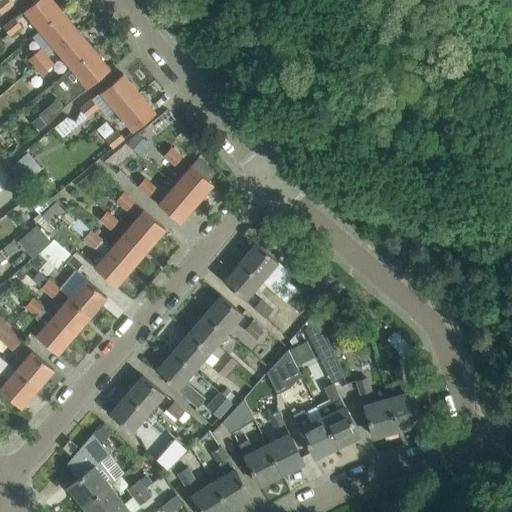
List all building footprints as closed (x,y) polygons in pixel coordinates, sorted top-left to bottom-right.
[(12,4),(8,0),(0,0),(0,12),(1,14),(12,4)] [(62,11),(52,0),(36,0),(24,10),(39,29),(62,11)] [(55,48),(77,29),(62,11),(39,29),(55,48)] [(10,36),(21,26),(14,18),(3,27),(10,36)] [(92,48),(77,29),(55,48),(70,66),(92,48)] [(40,74),(53,64),(41,48),(27,59),(40,74)] [(67,104),(110,69),(92,48),(70,66),(72,69),(51,86),(67,104)] [(139,93),(123,73),(100,92),(117,112),(139,93)] [(155,112),(139,93),(117,112),(133,131),(155,112)] [(64,108),(57,99),(39,115),(41,117),(30,125),(36,133),(47,125),(64,108)] [(97,108),(90,100),(80,109),(87,117),(97,108)] [(149,124),(157,135),(175,120),(167,109),(149,124)] [(67,117),(54,128),(62,137),(79,124),(67,117)] [(124,138),(117,130),(105,140),(112,149),(124,138)] [(138,134),(129,145),(142,156),(151,146),(138,134)] [(164,155),(176,165),(182,157),(171,147),(164,155)] [(27,152),(10,167),(24,183),(42,169),(27,152)] [(198,157),(191,165),(209,180),(216,173),(198,157)] [(196,203),(213,184),(209,180),(191,165),(174,185),(196,203)] [(144,178),(137,186),(149,196),(156,187),(144,178)] [(180,222),(196,203),(174,185),(158,203),(180,222)] [(135,202),(123,192),(115,201),(127,211),(135,202)] [(56,202),(41,215),(49,224),(63,210),(56,202)] [(149,248),(165,228),(143,209),(126,228),(149,248)] [(118,221),(107,211),(99,220),(110,230),(118,221)] [(41,215),(35,221),(52,239),(58,233),(49,224),(41,215)] [(39,253),(51,242),(36,225),(17,241),(32,258),(39,253)] [(149,248),(126,228),(110,247),(133,266),(149,248)] [(133,266),(110,247),(91,229),(83,238),(103,255),(94,266),(116,285),(133,266)] [(272,230),(264,239),(283,255),(290,246),(272,230)] [(51,242),(39,253),(57,268),(64,260),(70,252),(54,239),(51,242)] [(12,241),(3,248),(9,256),(19,248),(12,241)] [(262,281),(278,261),(257,242),(240,262),(262,281)] [(245,300),(262,281),(240,262),(223,281),(245,300)] [(298,279),(287,269),(279,278),(291,288),(298,279)] [(330,274),(320,286),(331,296),(342,284),(330,274)] [(90,316),(107,296),(84,277),(68,296),(90,316)] [(48,278),(40,287),(52,298),(60,288),(48,278)] [(226,333),(243,313),(221,295),(204,314),(226,333)] [(90,316),(68,296),(52,315),(52,316),(74,335),(90,316)] [(24,307),(36,317),(44,308),(32,297),(24,307)] [(272,309),(261,299),(253,308),(264,318),(272,309)] [(74,335),(52,316),(52,315),(44,308),(36,317),(44,324),(36,334),(43,340),(58,353),(74,335)] [(216,344),(226,333),(204,314),(188,333),(210,352),(216,344)] [(24,336),(0,315),(0,338),(13,350),(24,336)] [(305,325),(312,341),(321,359),(334,354),(320,319),(305,325)] [(251,322),(244,330),(256,340),(263,331),(251,322)] [(194,371),(210,352),(188,333),(172,352),(194,371)] [(291,347),(288,349),(293,360),(311,351),(306,340),(297,344),(291,347)] [(216,344),(210,352),(218,359),(224,351),(216,344)] [(266,372),(277,393),(289,387),(300,374),(293,360),(288,349),(266,372)] [(37,388),(54,369),(32,351),(15,370),(37,388)] [(224,351),(218,359),(231,369),(237,362),(224,351)] [(184,382),(194,371),(172,352),(156,370),(199,407),(204,400),(184,382)] [(231,369),(218,359),(212,366),(225,377),(231,369)] [(324,383),(339,378),(333,360),(317,365),(324,383)] [(412,391),(409,380),(405,366),(393,369),(401,395),(412,391)] [(0,389),(21,407),(37,388),(15,370),(0,387),(0,389)] [(147,412),(163,393),(143,375),(126,394),(147,412)] [(368,377),(356,380),(360,394),(372,391),(368,377)] [(350,417),(332,382),(322,388),(327,397),(315,402),(322,417),(337,446),(359,435),(350,417)] [(227,388),(222,394),(229,400),(234,394),(227,388)] [(219,391),(206,406),(219,418),(232,403),(229,400),(222,394),(219,391)] [(421,422),(412,391),(401,395),(388,398),(397,429),(421,422)] [(131,431),(147,412),(126,394),(110,413),(131,431)] [(254,419),(244,398),(221,422),(232,432),(254,419)] [(397,429),(388,398),(364,405),(373,436),(397,429)] [(178,419),(185,410),(174,401),(166,411),(178,419)] [(284,422),(278,410),(267,415),(273,427),(284,422)] [(337,446),(322,417),(310,423),(304,412),(294,417),(306,439),(314,457),(337,446)] [(104,424),(93,432),(101,442),(113,432),(104,424)] [(159,441),(147,431),(140,440),(152,450),(159,441)] [(78,478),(68,486),(83,505),(109,485),(115,480),(101,461),(110,454),(101,442),(93,432),(66,464),(78,478)] [(304,463),(295,445),(289,433),(266,444),(280,474),(304,463)] [(186,448),(173,437),(155,459),(168,470),(186,448)] [(71,454),(78,446),(70,439),(63,448),(71,454)] [(280,474),(266,444),(253,451),(248,439),(239,444),(250,467),(259,484),(280,474)] [(241,479),(220,446),(210,453),(224,474),(212,481),(230,510),(252,496),(241,479)] [(187,467),(178,472),(185,485),(195,480),(187,467)] [(133,498),(146,488),(139,480),(126,490),(133,498)] [(225,511),(230,510),(212,481),(191,495),(199,506),(202,511),(225,511)] [(88,511),(114,511),(124,505),(109,485),(83,505),(88,511)] [(134,511),(140,507),(139,505),(152,495),(146,488),(133,498),(124,505),(114,511),(134,511)]
